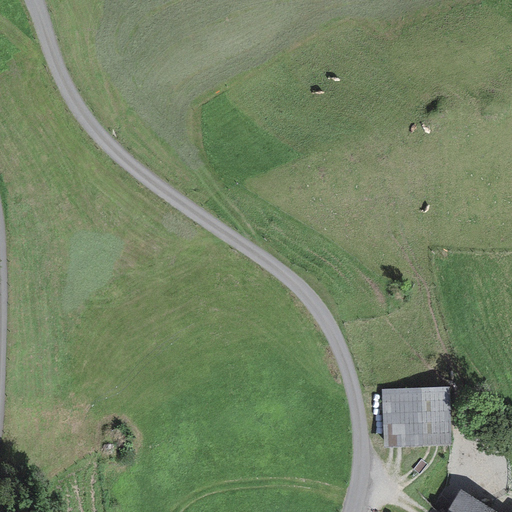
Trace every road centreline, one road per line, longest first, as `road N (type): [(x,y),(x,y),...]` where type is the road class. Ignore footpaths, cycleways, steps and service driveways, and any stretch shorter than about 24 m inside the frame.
road 1 (track): [(33,0),(66,89),(104,141),(278,270),(337,339),(362,435),(351,511)]
road 2 (track): [(176,511),(199,494),(260,482),(355,497)]
